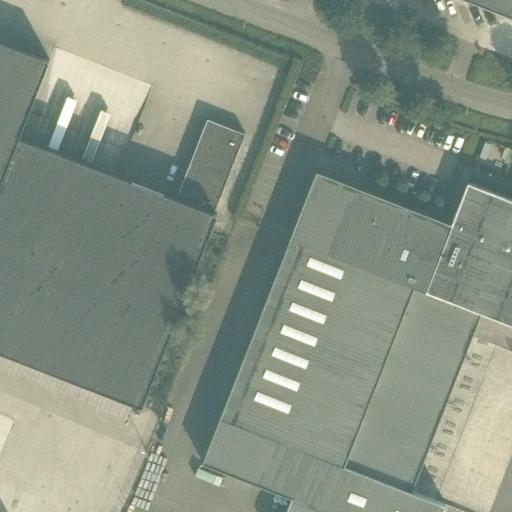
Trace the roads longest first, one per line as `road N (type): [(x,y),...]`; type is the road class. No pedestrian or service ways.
road 1 (unclassified): [(217,0),(511,116)]
road 2 (unknown): [(72,511),(86,472),(83,451),(0,400)]
